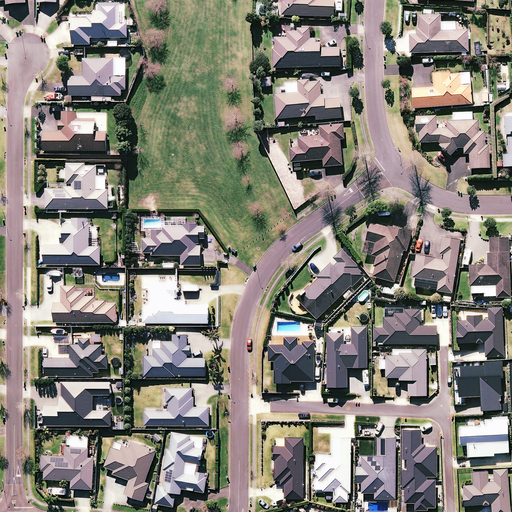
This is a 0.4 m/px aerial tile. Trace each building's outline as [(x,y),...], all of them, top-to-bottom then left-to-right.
[(273,0),(274,1),(284,1),(283,16),(335,18),(335,0),(273,0)] [(121,25),(121,4),(99,4),(99,11),(95,11),(95,18),(72,18),(73,46),(91,46),(91,39),(128,39),(128,24),(121,25)] [(442,16),(419,16),(419,36),(411,36),(411,54),(469,53),(469,32),(442,32),(442,16)] [(311,41),(311,30),(298,30),(298,33),(288,33),(288,39),(275,39),(276,69),(341,68),(341,49),(322,49),(322,40),(311,41)] [(115,78),(115,60),(84,60),(84,78),(70,78),(70,97),(122,97),(122,91),(127,91),(127,78),(115,78)] [(473,106),(471,74),(451,75),(451,73),(434,75),(434,88),(413,90),(414,109),(473,106)] [(271,87),(271,79),(263,79),(263,87),(271,87)] [(321,82),(299,83),(300,93),(276,95),(278,120),(317,117),(317,121),(343,119),(341,99),(322,100),(321,82)] [(77,120),(77,113),(62,113),(62,122),(60,122),(60,132),(45,132),(45,151),(108,151),(108,132),(97,132),(97,120),(77,120)] [(416,118),(417,133),(420,133),(421,144),(442,143),(439,146),(451,157),(459,149),(465,149),(465,155),(471,155),(471,170),(491,169),(491,146),(487,146),(487,133),(479,133),(479,121),(473,121),(473,113),(455,113),(455,122),(448,122),(448,129),(438,130),(437,117),(416,118)] [(345,140),(344,126),(320,127),(321,137),(299,138),(300,148),(291,149),(292,163),(324,160),(325,167),(343,166),(341,140),(345,140)] [(110,200),(115,200),(115,197),(110,197),(110,189),(107,189),(107,176),(98,176),(98,166),(87,166),(87,164),(68,164),(68,169),(68,178),(68,184),(73,184),(73,189),(67,189),(46,189),(46,209),(110,209),(110,200)] [(185,225),(185,220),(165,219),(164,229),(152,229),(152,239),(144,239),(144,255),(182,257),(182,266),(201,266),(202,240),(205,240),(206,226),(185,225)] [(367,239),(367,241),(376,244),(372,256),(379,257),(374,277),(395,283),(404,251),(407,252),(412,233),(372,222),(367,239)] [(418,256),(414,278),(439,282),(438,292),(453,294),(461,241),(443,238),(440,260),(418,256)] [(511,298),(510,239),(490,239),(490,266),(471,267),(471,287),(487,287),(487,298),(511,298)] [(365,274),(342,251),(335,258),(339,263),(335,267),(332,264),(317,278),(319,279),(298,299),(317,320),(365,274)] [(178,300),(179,283),(150,283),(150,301),(144,301),(144,324),(209,324),(209,306),(186,306),(186,301),(178,300)] [(399,288),(385,285),(383,293),(397,296),(399,288)] [(76,292),(76,287),(63,286),(63,303),(55,303),(55,322),(118,323),(118,304),(107,304),(107,301),(96,301),(96,296),(86,296),(86,292),(76,292)] [(188,359),(188,357),(192,356),(192,346),(188,346),(188,336),(172,336),(172,342),(154,342),(154,351),(145,351),(145,377),(207,376),(207,359),(188,359)] [(170,411),(168,411),(146,411),(146,426),(210,426),(210,407),(195,407),(195,397),(194,397),(194,389),(168,389),(168,403),(170,403),(170,411)] [(207,477),(207,473),(196,471),(196,475),(185,474),(187,463),(203,465),(205,449),(195,448),(196,436),(173,432),(171,449),(168,448),(164,485),(159,485),(156,504),(175,507),(177,493),(182,494),(183,489),(206,492),(208,477),(207,477)] [(90,437),(79,437),(79,447),(66,446),(66,450),(66,457),(44,456),(43,479),(73,480),(72,488),(94,489),(95,458),(89,458),(90,437)]
